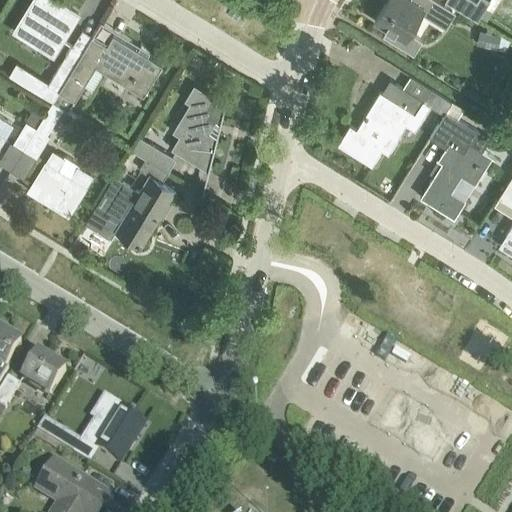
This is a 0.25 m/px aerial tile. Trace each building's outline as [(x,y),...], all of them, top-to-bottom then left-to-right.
[(35,0),(33,0),(15,31),(53,54),(78,13),(56,0),(45,0),(42,4),(35,0)] [(387,28),(383,35),(413,54),(422,40),(409,32),(421,13),(426,16),(430,9),(442,17),(448,7),(437,0),(386,0),(374,20),(387,28)] [(477,0),(477,1),(475,0),(445,0),(478,21),(490,0),(477,0)] [(488,31),(485,45),(504,49),(511,39),(500,33),(500,34),(491,32),(488,31)] [(82,52),(65,81),(53,101),(64,108),(91,64),(143,95),(162,65),(113,35),(107,45),(93,37),(94,35),(93,34),(82,52)] [(54,74),(65,81),(82,52),(72,46),(54,74)] [(403,87),(396,83),(388,95),(380,91),(357,128),(350,124),(338,143),(372,165),(382,149),(388,153),(399,137),(392,132),(400,120),(415,129),(430,105),(444,113),(446,111),(452,101),(411,75),(403,87)] [(189,102),(172,131),(179,135),(171,148),(208,170),(207,172),(208,172),(218,135),(217,134),(217,135),(210,131),(216,121),(220,123),(219,124),(221,124),(226,103),(220,102),(221,100),(204,90),(194,105),(189,102)] [(64,108),(53,101),(23,149),(36,157),(48,137),(47,136),(64,108)] [(475,182),(492,156),(482,150),(489,138),(446,111),(429,137),(431,137),(433,133),(448,143),(438,158),(436,158),(442,162),(420,196),(454,218),(466,199),(451,190),(461,174),(475,182)] [(26,121),(13,143),(23,149),(37,127),(26,121)] [(130,148),(168,171),(165,169),(173,156),(139,135),(130,148)] [(116,229),(140,245),(158,214),(162,217),(170,203),(166,201),(173,190),(174,189),(162,181),(168,171),(130,148),(130,149),(145,158),(139,168),(148,174),(138,192),(113,177),(93,209),(105,216),(110,209),(123,218),(116,229)] [(53,151),(35,180),(44,185),(38,194),(68,213),(91,175),(76,166),(69,177),(58,170),(65,159),(53,151)] [(511,174),(498,197),(511,206),(511,224),(505,235),(511,239),(511,246),(510,249),(511,250),(511,174)] [(21,343),(0,330),(0,383),(8,369),(6,368),(14,355),(16,356),(21,347),(19,346),(21,343)] [(66,370),(38,354),(22,380),(49,397),(66,370)] [(9,377),(0,392),(0,405),(7,409),(21,385),(9,377)] [(87,434),(84,439),(96,446),(94,448),(99,451),(121,464),(146,423),(135,416),(136,415),(132,412),(131,414),(121,408),(116,404),(103,424),(96,420),(87,434)] [(44,420),(37,431),(73,453),(80,442),(55,427),(44,420)] [(276,456),(270,452),(266,458),(273,462),(276,456)] [(85,511),(90,505),(101,511),(110,496),(54,460),(35,490),(56,503),(50,511),(85,511)]
